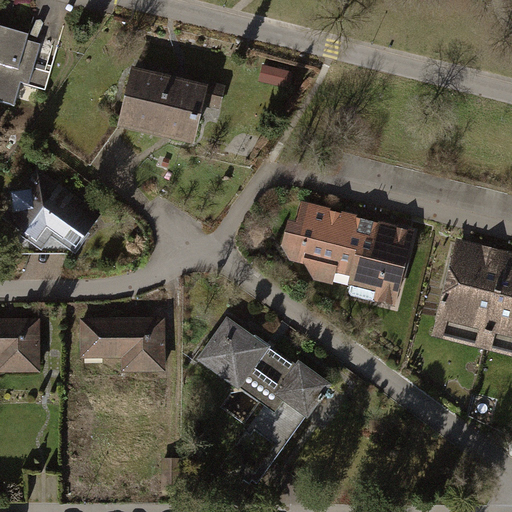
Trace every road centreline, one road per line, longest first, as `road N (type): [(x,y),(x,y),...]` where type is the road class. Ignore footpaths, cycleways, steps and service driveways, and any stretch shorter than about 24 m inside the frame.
road 1 (residential): [(511,93),(137,0)]
road 2 (residential): [(511,473),(347,355),(226,254)]
road 3 (residential): [(226,254),(229,223),(259,181),(288,174),(511,230)]
road 4 (residential): [(226,254),(190,256),(98,287),(0,289)]
